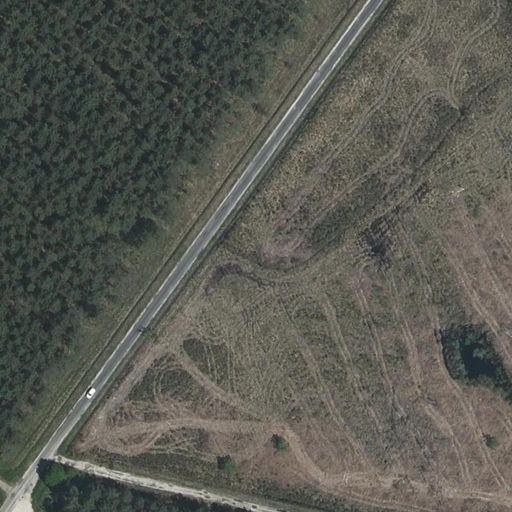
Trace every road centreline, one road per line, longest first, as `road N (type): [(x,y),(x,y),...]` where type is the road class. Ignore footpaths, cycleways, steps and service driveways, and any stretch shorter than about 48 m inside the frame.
road 1 (unclassified): [(382,0),(9,511)]
road 2 (track): [(0,466),(26,487),(143,511)]
